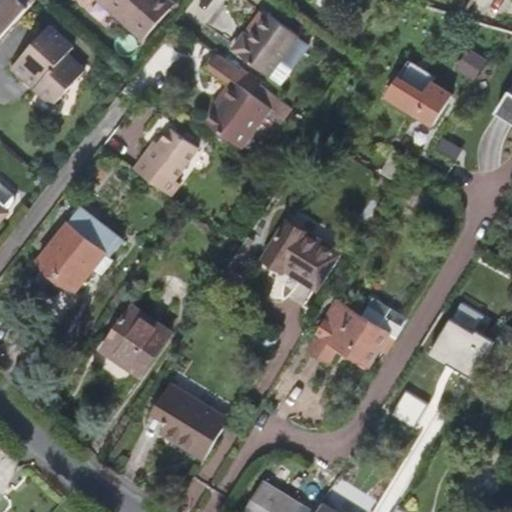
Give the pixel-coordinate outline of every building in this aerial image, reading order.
[(0,42),(35,3),(29,0),(10,0),(6,6),(0,12),(0,11),(0,42)] [(172,11),(159,0),(99,0),(145,41),(172,11)] [(176,7),(167,0),(159,0),(172,11),(176,7)] [(262,88),(301,37),(269,13),(251,36),(245,32),(225,60),(258,85),(262,88)] [(55,105),(86,72),(68,56),(75,47),(50,26),(13,68),(55,105)] [(487,64),(469,54),(458,73),(475,84),(487,64)] [(240,148),(270,107),(251,95),(258,85),(225,60),(218,55),(209,69),(227,84),(220,94),(224,97),(213,113),(206,123),(240,148)] [(438,81),(412,63),(389,99),(435,129),(454,98),(435,86),(438,81)] [(511,92),(511,91),(497,113),(511,122),(511,92)] [(213,113),(224,97),(220,94),(209,110),(213,113)] [(174,180),(198,147),(172,128),(167,136),(162,144),(156,142),(144,158),(174,180)] [(162,144),(167,136),(162,134),(156,142),(162,144)] [(91,174),(101,181),(109,171),(98,163),(91,174)] [(110,257),(123,239),(99,222),(102,217),(85,203),(40,261),(60,277),(59,283),(67,289),(72,287),(76,289),(93,268),(105,253),(110,257)] [(343,251),(293,220),(269,259),(287,270),(289,267),(321,287),(343,251)] [(476,374),(495,336),(484,331),(492,315),(459,299),(433,354),(476,374)] [(309,350),(329,362),(338,347),(370,365),(400,318),(373,300),(362,317),(339,303),(309,350)] [(142,375),(172,332),(133,305),(103,348),(142,375)] [(511,335),(507,333),(498,349),(511,357),(511,335)] [(209,457),(234,417),(174,380),(155,410),(170,419),(164,430),(209,457)] [(407,389),(394,412),(416,424),(429,400),(407,389)] [(314,511),(267,482),(248,511),(314,511)]
